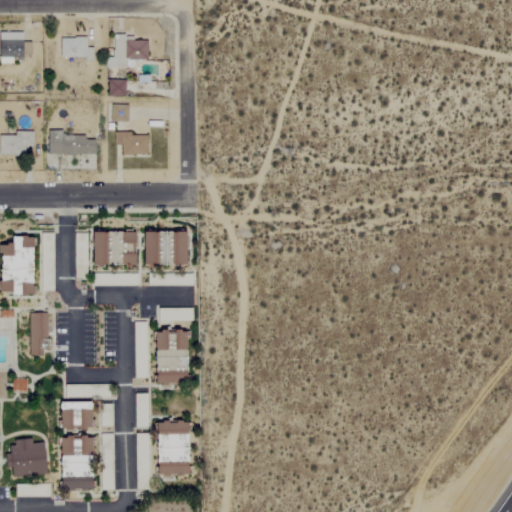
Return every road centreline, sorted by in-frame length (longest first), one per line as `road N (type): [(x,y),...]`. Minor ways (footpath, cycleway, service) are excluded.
road 1 (residential): [(187,196),(177,8)]
road 2 (residential): [(0,197),(187,196)]
road 3 (residential): [(177,8),(0,4)]
